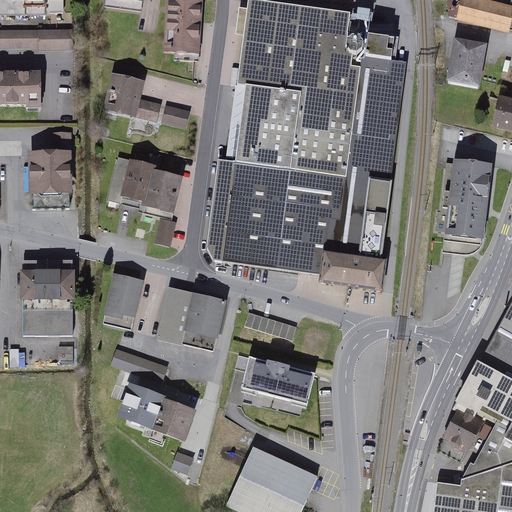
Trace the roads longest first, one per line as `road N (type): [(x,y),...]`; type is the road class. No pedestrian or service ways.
road 1 (residential): [(223,0),(188,276)]
road 2 (residential): [(188,276),(353,320),(369,336)]
road 3 (residential): [(0,233),(188,276)]
road 4 (unclassified): [(369,336),(347,361),(343,389),(350,511)]
road 5 (primary): [(407,511),(422,447),(461,350)]
